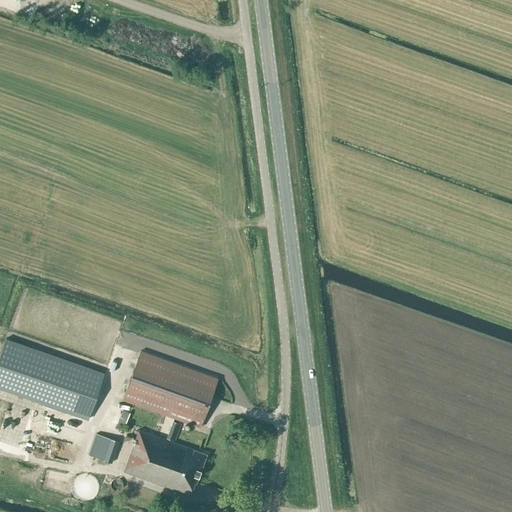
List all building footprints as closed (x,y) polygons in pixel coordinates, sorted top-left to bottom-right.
[(0,355),(0,388),(87,419),(104,372),(6,338),(0,355)] [(200,427),(217,378),(140,350),(123,399),(200,427)] [(130,412),(122,409),(117,423),(124,426),(130,412)] [(206,454),(192,448),(138,429),(123,470),(190,494),(195,482),(196,482),(206,454)] [(96,432),(90,448),(88,454),(112,462),(119,441),(96,432)]
